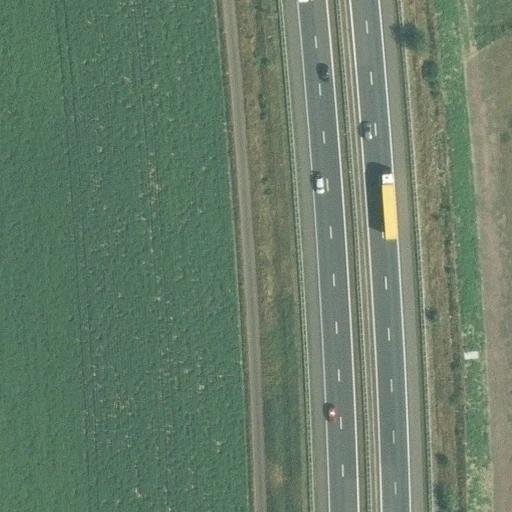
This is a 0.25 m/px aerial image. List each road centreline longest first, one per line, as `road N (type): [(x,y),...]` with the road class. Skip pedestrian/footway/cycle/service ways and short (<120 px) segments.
road 1 (motorway): [(308,0),(335,306),(338,511)]
road 2 (motorway): [(390,511),(388,305),(364,0)]
road 3 (unclassified): [(260,511),(229,0)]
